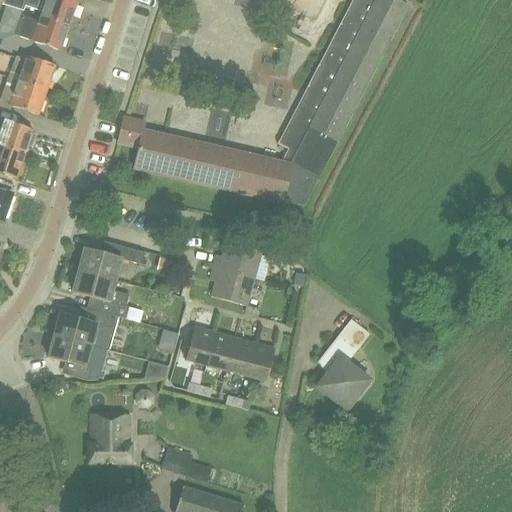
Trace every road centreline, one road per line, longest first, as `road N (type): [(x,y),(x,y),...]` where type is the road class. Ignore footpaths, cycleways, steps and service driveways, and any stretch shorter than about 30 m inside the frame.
road 1 (unknown): [(427,511),(473,363),(324,238),(505,20),(464,0)]
road 2 (tertiary): [(0,329),(45,252),(122,0)]
road 3 (unknown): [(55,215),(177,263),(185,282),(176,300)]
road 4 (unclassified): [(49,511),(0,354)]
